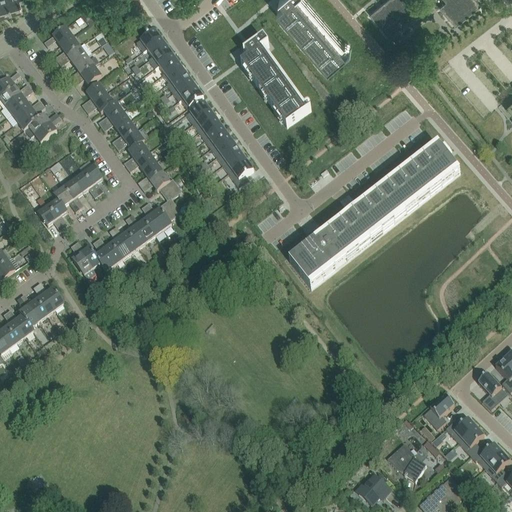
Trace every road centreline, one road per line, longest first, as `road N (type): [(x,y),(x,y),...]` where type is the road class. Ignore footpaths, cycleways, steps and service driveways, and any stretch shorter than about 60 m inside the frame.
road 1 (residential): [(0,306),(51,269),(61,238),(132,187),(88,125),(59,106),(6,42)]
road 2 (residential): [(172,30),(301,210)]
road 3 (residential): [(301,210),(417,121)]
